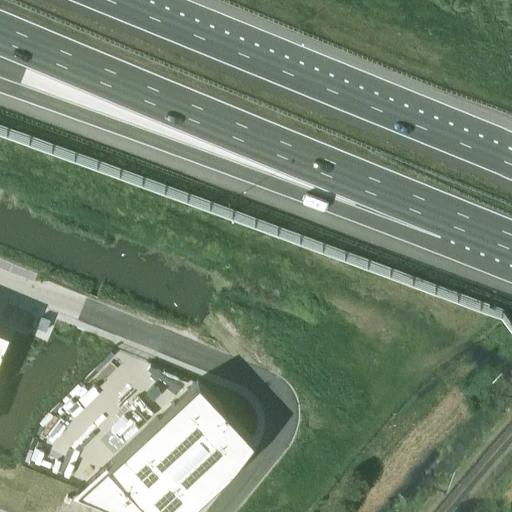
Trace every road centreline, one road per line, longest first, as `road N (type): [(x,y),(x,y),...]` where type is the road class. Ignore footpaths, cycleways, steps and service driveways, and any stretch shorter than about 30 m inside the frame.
road 1 (motorway): [(0,34),(447,219)]
road 2 (motorway): [(0,86),(314,199),(447,219)]
road 3 (motorway): [(511,165),(103,0)]
road 4 (unclassified): [(217,511),(275,437),(280,423),(270,391),(256,377),(70,302),(0,285)]
